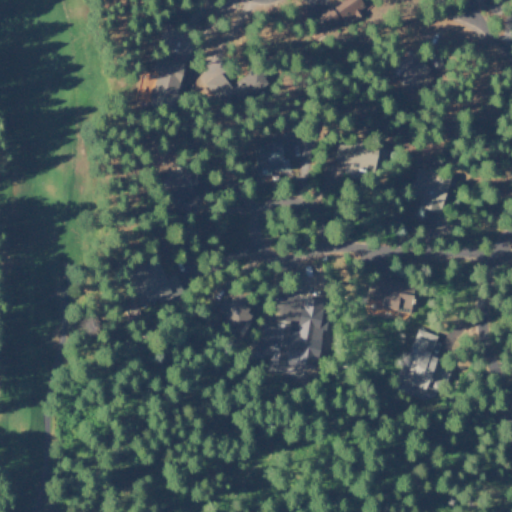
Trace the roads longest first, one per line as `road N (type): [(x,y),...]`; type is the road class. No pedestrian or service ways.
road 1 (residential): [(503,255),(342,249),(298,208),(280,203),(256,218),(264,255),(287,259),(333,245)]
road 2 (residential): [(511,236),(480,330),(511,448)]
road 3 (residential): [(511,58),(465,0),(437,3),(442,10),(478,23)]
